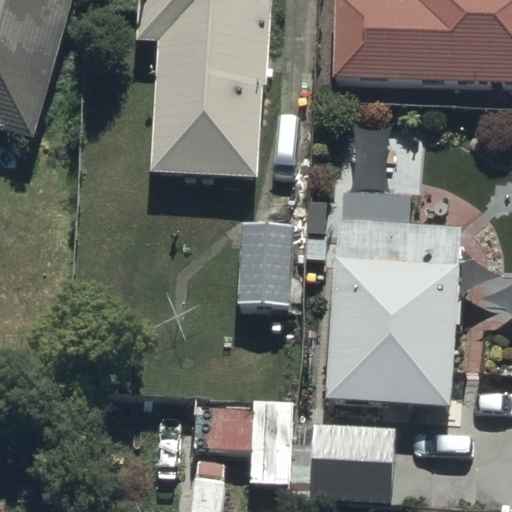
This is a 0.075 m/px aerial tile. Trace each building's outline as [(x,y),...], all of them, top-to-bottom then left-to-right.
[(80,0),(0,0),(0,135),(36,146),(80,0)] [(138,0),(138,61),(151,61),(151,188),(261,190),(262,97),(270,97),(270,0),(138,0)] [(511,0),(409,0),(409,6),(337,5),(336,93),(511,95),(511,0)] [(347,221),(331,400),(453,410),(468,231),(347,221)] [(293,239),(244,238),(242,317),(291,318),(293,239)] [(254,417),(196,416),(195,459),(253,460),(254,417)] [(394,511),(396,435),(296,433),(295,511),(345,511),(394,511)]
